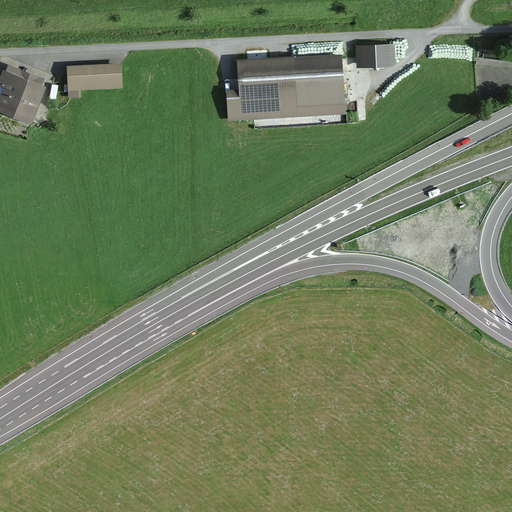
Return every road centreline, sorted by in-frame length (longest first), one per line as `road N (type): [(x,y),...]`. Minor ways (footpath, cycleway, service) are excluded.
road 1 (trunk): [(511,119),(276,243),(90,361)]
road 2 (trunk): [(511,155),(270,261),(90,361)]
road 3 (trunk): [(90,361),(281,272),(334,259),(410,269),(511,336)]
road 4 (trunk): [(511,313),(493,288),(484,249),(490,221),(511,189)]
